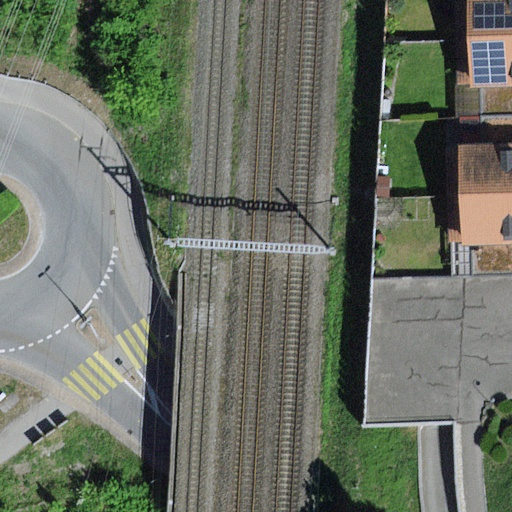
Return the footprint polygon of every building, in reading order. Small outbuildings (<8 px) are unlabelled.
[(511,0),(452,0),(454,39),(511,36),(511,0)] [(511,36),(454,39),(456,87),(486,86),(511,85),(511,36)] [(511,85),(486,86),(487,117),(511,116),(511,85)] [(460,118),(461,148),(511,146),(511,116),(487,117),(460,118)] [(445,149),(447,196),(511,194),(511,146),(461,148),(445,149)] [(511,194),(447,196),(448,245),(471,245),(511,243),(511,194)] [(511,243),(471,245),(472,275),(511,274),(511,243)]
